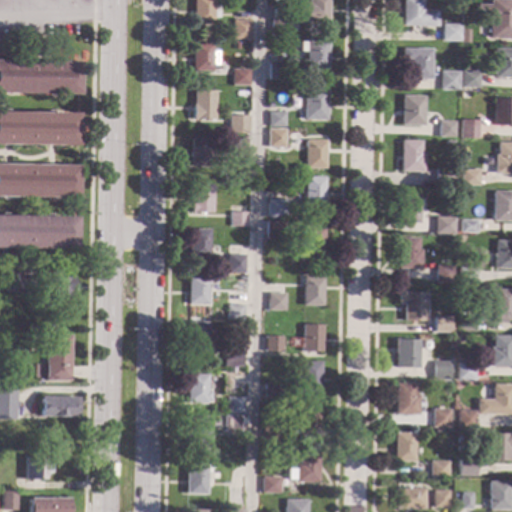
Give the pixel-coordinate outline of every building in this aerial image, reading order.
[(211,0),(211,5),(217,5),(217,17),(211,17),(211,24),(191,23),(191,0),(211,0)] [(326,0),(326,22),(294,21),(294,1),(306,2),(306,0),(326,0)] [(420,0),(420,9),(435,9),(435,26),(399,25),(399,0),(420,0)] [(511,0),(511,38),(486,38),(486,0),(511,0)] [(286,36),(269,35),(269,17),(286,17),(286,36)] [(248,39),(230,39),(230,19),(248,19),(248,39)] [(458,41),(439,41),(439,23),(458,23),(458,41)] [(325,69),(304,69),(304,51),(298,51),(298,41),(304,41),(304,37),(326,37),(325,69)] [(210,49),(217,49),(217,65),(210,65),(210,70),(190,70),(190,42),(210,42),(210,49)] [(428,79),(405,79),(406,61),(398,61),(399,47),(429,47),(428,79)] [(511,77),(490,77),(490,47),(511,47),(511,77)] [(76,94),(0,92),(0,59),(3,59),(50,60),(76,61),(76,94)] [(283,80),(266,79),(266,63),(268,63),(283,63),(283,80)] [(246,85),(229,85),(229,69),(247,69),(246,85)] [(476,86),(458,86),(459,69),(477,69),(476,86)] [(456,90),(437,90),(437,70),(457,71),(456,90)] [(324,120),(301,120),(301,110),(295,110),(295,94),(302,94),(302,87),(324,88),(324,120)] [(213,119),(185,119),(185,104),(191,104),(191,90),(213,90),(213,119)] [(420,125),(398,125),(398,95),(421,95),(420,125)] [(511,125),(490,125),(491,97),(511,97),(511,125)] [(0,111),(75,113),(74,145),(48,145),(3,143),(0,143),(0,111)] [(282,127),(267,126),(267,111),(283,111),(282,127)] [(247,133),(226,133),(227,115),(247,115),(247,133)] [(452,136),(435,136),(435,120),(453,120),(452,136)] [(475,137),(457,137),(458,121),(476,121),(475,137)] [(283,147),(265,147),(266,128),(283,129),(283,147)] [(209,150),(212,151),(212,155),(209,155),(209,166),(188,165),(188,157),(186,157),(186,151),(188,152),(188,136),(209,136),(209,150)] [(244,154),(228,154),(228,138),(245,139),(244,154)] [(323,168),(303,168),(303,139),(324,139),(323,168)] [(418,152),(421,152),(421,172),(397,171),(397,140),(419,140),(418,152)] [(452,149),(443,149),(444,140),(452,140),(452,149)] [(511,173),(491,173),(492,154),(495,154),(495,141),(511,141),(511,173)] [(74,197),(0,195),(0,163),(2,164),(48,165),(75,165),(74,197)] [(452,186),(433,186),(433,167),(452,168),(452,186)] [(476,169),(476,185),(458,185),(458,168),(476,169)] [(322,206),(302,206),(302,175),(323,176),(322,206)] [(210,212),(188,212),(189,183),(210,184),(210,212)] [(511,221),(490,221),(490,190),(511,190),(511,221)] [(416,222),(395,222),(396,193),(416,193),(416,222)] [(284,217),(265,217),(265,197),(267,197),(284,198),(284,217)] [(244,212),(244,226),(227,225),(227,211),(244,212)] [(73,248),(46,248),(0,247),(0,214),(45,216),(73,216),(73,248)] [(451,235),(431,234),(432,216),(452,217),(451,235)] [(474,232),(458,232),(458,219),(475,219),(474,232)] [(283,238),(264,238),(264,220),(283,220),(283,238)] [(321,254),(301,254),(302,225),(322,225),(321,254)] [(207,258),(186,258),(187,228),(207,229),(207,258)] [(416,249),(418,249),(418,269),(395,268),(396,237),(416,237),(416,249)] [(511,268),(492,268),(493,239),(511,239),(511,268)] [(242,273),(224,272),(225,253),(242,254),(242,273)] [(450,285),(432,285),(432,264),(451,264),(450,285)] [(474,284),(456,283),(457,267),(475,267),(474,284)] [(20,292),(1,293),(0,272),(19,271),(20,292)] [(205,304),(185,303),(186,275),(205,276),(205,304)] [(74,278),(73,300),(40,299),(41,288),(48,288),(49,277),(74,278)] [(321,306),(300,306),(301,277),(302,277),(321,277),(321,306)] [(511,320),(506,319),(506,323),(496,323),(496,320),(489,319),(489,303),(492,303),(492,289),(511,289),(511,320)] [(424,320),(400,320),(400,303),(395,303),(395,290),(424,291),(424,320)] [(283,310),(266,310),(266,293),(283,293),(283,310)] [(241,305),(241,320),(224,320),(225,304),(241,305)] [(473,332),(455,331),(456,314),(474,315),(473,332)] [(430,332),(447,332),(447,317),(431,316),(430,332)] [(206,330),(216,330),(215,344),(205,344),(205,355),(185,355),(185,321),(206,321),(206,330)] [(319,351),(299,350),(299,343),(297,343),(297,338),(300,339),(300,323),(320,323),(319,351)] [(68,380),(43,380),(43,378),(33,378),(33,364),(43,364),(44,334),(69,334),(68,380)] [(279,352),(262,352),(263,335),(279,335),(279,352)] [(510,367),(487,366),(488,346),(489,346),(490,335),(511,335),(510,367)] [(417,339),(416,367),(393,367),(393,338),(417,339)] [(240,366),(221,366),(221,350),(241,350),(240,366)] [(318,393),(295,393),(295,389),(288,389),(289,376),(296,376),(296,373),(298,373),(299,361),(319,361),(318,393)] [(448,380),(429,380),(430,361),(448,361),(448,380)] [(473,380),(454,380),(455,361),(474,362),(473,380)] [(204,403),(183,402),(184,373),(204,373),(204,403)] [(414,394),(416,395),(416,415),(392,414),(393,382),(414,383),(414,394)] [(279,401),(262,401),(263,383),(279,384),(279,401)] [(510,414),(474,413),(475,399),(489,399),(490,384),(511,385),(510,414)] [(0,389),(14,390),(13,419),(0,418),(0,389)] [(75,416),(37,416),(37,397),(75,397),(75,416)] [(242,397),(242,413),(225,413),(224,397),(242,397)] [(317,435),(289,435),(289,420),(297,420),(297,405),(318,406),(317,435)] [(448,428),(430,427),(430,408),(448,409),(448,428)] [(473,429),(455,429),(455,409),(473,409),(473,429)] [(204,427),(207,427),(207,447),(183,447),(184,415),(204,415),(204,427)] [(238,431),(220,431),(221,415),(238,415),(238,431)] [(279,445),(261,444),(261,425),(280,425),(279,445)] [(412,462),(392,461),(392,431),(413,432),(412,462)] [(508,461),(485,460),(485,433),(502,433),(502,431),(508,431),(508,461)] [(317,482),(293,482),(293,479),(286,479),(286,468),(294,468),(294,462),(297,462),(297,450),(317,451),(317,482)] [(42,464),(48,464),(48,472),(41,472),(41,479),(22,479),(22,457),(42,457),(42,464)] [(473,477),(455,477),(455,458),(474,459),(473,477)] [(445,478),(427,478),(427,461),(445,461),(445,478)] [(202,494),(181,494),(181,464),(203,464),(202,494)] [(277,493),(260,493),(261,476),(277,476),(277,493)] [(506,510),(486,510),(486,480),(507,480),(506,510)] [(422,508),(392,508),(393,487),(423,487),(422,508)] [(242,508),(224,507),(224,489),(242,490),(242,508)] [(0,490),(14,491),(13,510),(0,509),(0,490)] [(446,507),(430,507),(430,490),(447,490),(446,507)] [(469,509),(458,509),(459,491),(469,491),(469,509)] [(64,511),(26,511),(26,498),(64,498),(64,511)] [(305,511),(282,511),(282,499),(305,499),(305,511)]
